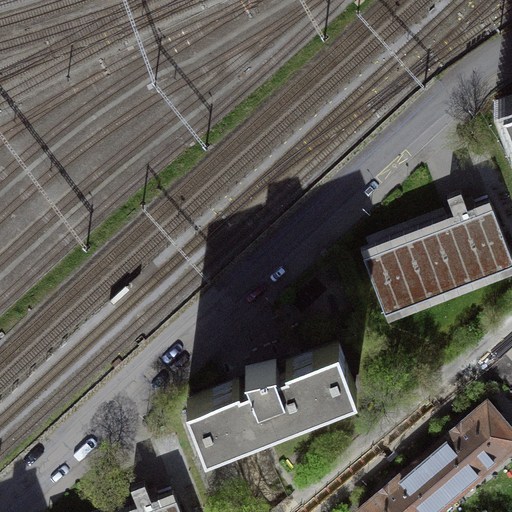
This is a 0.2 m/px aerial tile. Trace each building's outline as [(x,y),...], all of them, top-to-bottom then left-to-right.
[(511,101),(503,105),(511,127),(511,101)] [(364,254),(385,310),(511,262),(511,255),(493,205),(462,217),(364,254)] [(239,376),(187,396),(205,445),(357,386),(338,338),(286,358),(289,367),(279,370),(275,359),(260,362),(246,365),(252,381),(242,385),(239,376)] [(459,426),(422,457),(454,494),(511,444),(511,431),(487,402),(459,426)] [(386,487),(358,511),(432,511),(454,494),(422,457),(386,487)] [(135,511),(182,511),(176,496),(149,507),(135,511)]
